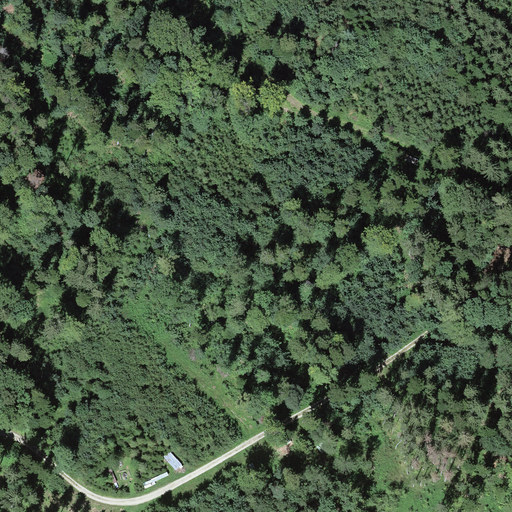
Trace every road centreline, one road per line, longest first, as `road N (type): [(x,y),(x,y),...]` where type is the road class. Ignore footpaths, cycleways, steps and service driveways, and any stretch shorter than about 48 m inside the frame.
road 1 (track): [(84,490),(113,501),(144,498),(183,480),(399,354),(511,271)]
road 2 (track): [(412,147),(290,101),(202,0)]
